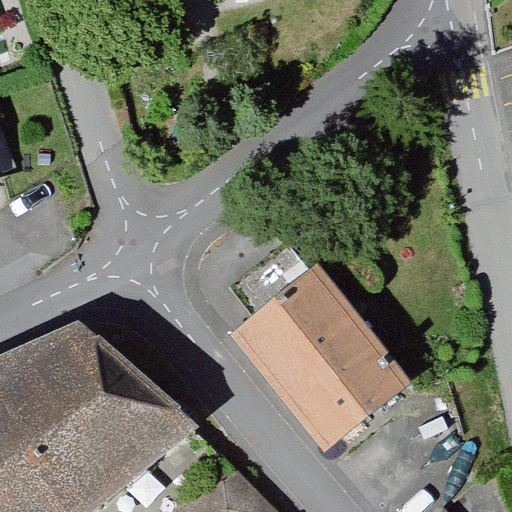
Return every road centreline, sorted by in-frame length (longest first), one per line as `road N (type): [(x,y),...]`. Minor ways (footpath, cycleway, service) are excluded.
road 1 (residential): [(433,0),(386,55),(137,252)]
road 2 (residential): [(337,511),(175,321),(137,252)]
road 3 (residential): [(137,252),(68,0)]
road 4 (residential): [(485,195),(448,0)]
road 5 (residential): [(137,252),(0,330)]
road 6 (residential): [(511,324),(485,195)]
